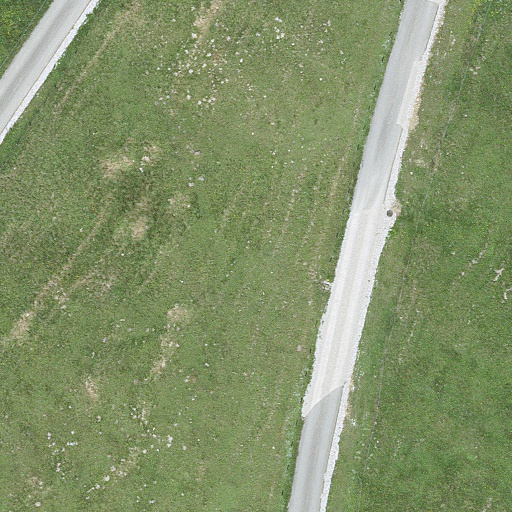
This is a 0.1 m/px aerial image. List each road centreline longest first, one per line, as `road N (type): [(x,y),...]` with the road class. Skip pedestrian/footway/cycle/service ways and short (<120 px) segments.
road 1 (track): [(426,0),(342,307),(304,511)]
road 2 (track): [(0,102),(70,0)]
